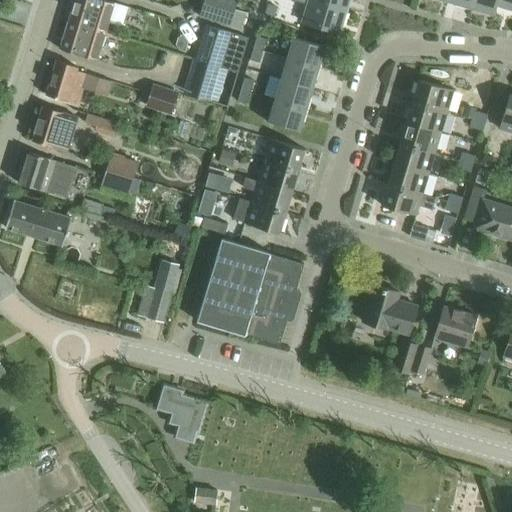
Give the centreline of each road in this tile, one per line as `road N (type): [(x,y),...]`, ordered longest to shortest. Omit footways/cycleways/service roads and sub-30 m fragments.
road 1 (residential): [(511,287),(319,231),(366,73),(396,50),(511,55)]
road 2 (unclassified): [(511,459),(74,340)]
road 3 (tertiary): [(140,511),(72,405),(67,370),(74,340)]
road 4 (residential): [(0,159),(49,0)]
